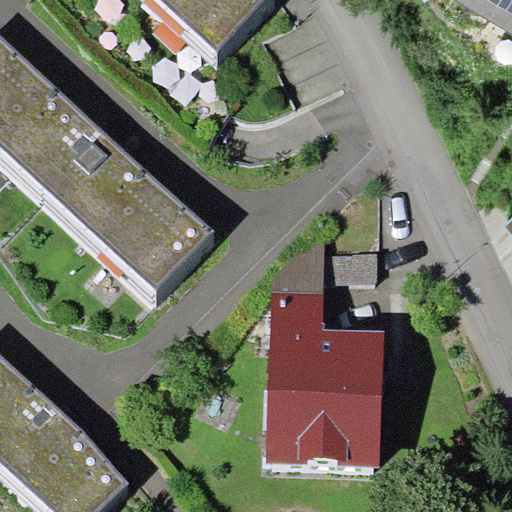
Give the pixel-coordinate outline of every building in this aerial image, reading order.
[(161,0),(217,50),(262,0),(161,0)] [(511,0),(451,0),(511,34),(511,0)] [(0,145),(157,290),(213,229),(0,37),(0,145)] [(511,217),(503,226),(511,235),(511,217)] [(282,264),(273,276),(266,462),(380,467),(385,332),(322,330),(324,286),(323,255),(323,237),(296,253),(282,264)] [(377,254),(323,255),(324,286),(377,286),(377,254)] [(0,461),(55,511),(99,511),(129,483),(84,429),(0,353),(0,461)]
